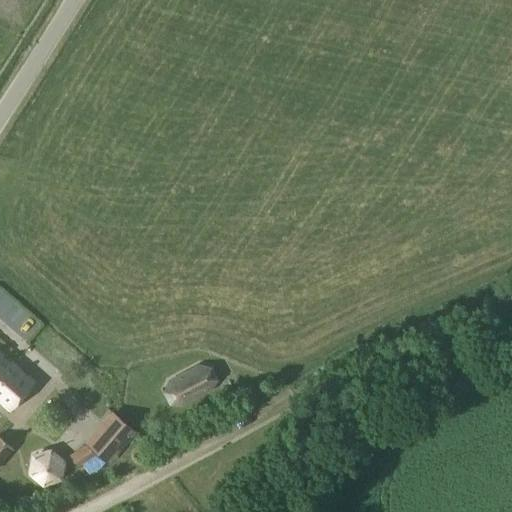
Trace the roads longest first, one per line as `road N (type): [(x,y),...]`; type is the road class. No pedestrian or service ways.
road 1 (track): [(55,511),(371,345),(511,281)]
road 2 (unclassified): [(0,122),(74,0)]
